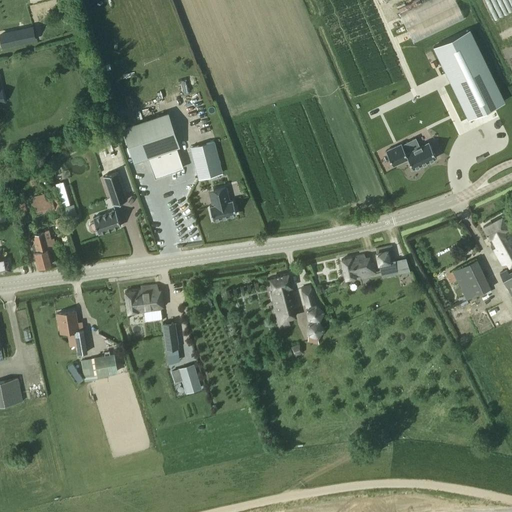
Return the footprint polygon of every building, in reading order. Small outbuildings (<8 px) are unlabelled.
[(456,0),(425,0),(399,10),(411,41),(464,21),(456,0)] [(0,35),(3,46),(34,39),(32,28),(0,35)] [(504,101),(469,29),(433,47),(468,119),(504,101)] [(431,117),(435,134),(460,128),(456,111),(431,117)] [(496,117),(508,145),(511,143),(511,115),(510,111),(496,117)] [(168,112),(122,128),(134,162),(148,157),(154,174),(159,176),(183,168),(176,148),(179,146),(168,112)] [(436,157),(429,142),(420,146),(415,137),(402,144),(401,143),(386,151),(393,166),(408,159),(413,169),(436,157)] [(191,148),(201,187),(224,181),(214,142),(191,148)] [(118,171),(106,175),(103,176),(113,205),(127,200),(118,171)] [(55,184),(63,208),(70,206),(62,182),(55,184)] [(213,220),(236,214),(232,201),(229,202),(226,187),(214,190),(215,196),(210,197),(212,206),(209,207),(213,220)] [(35,215),(55,209),(52,199),(45,200),(44,195),(30,198),(35,215)] [(61,209),(58,197),(52,199),(55,209),(55,211),(61,209)] [(73,205),(62,208),(66,221),(77,217),(73,205)] [(115,210),(101,215),(93,218),(94,222),(90,223),(89,225),(90,230),(93,231),(97,230),(98,234),(121,226),(115,210)] [(502,264),(511,258),(511,234),(511,235),(507,228),(501,217),(483,227),(493,245),(492,245),(502,264)] [(37,252),(34,253),(38,268),(52,264),(49,250),(52,249),(47,232),(33,236),(37,252)] [(376,252),(375,253),(378,265),(380,272),(396,269),(394,260),(391,261),(389,254),(393,253),(391,245),(374,249),(376,252)] [(0,273),(9,271),(8,263),(4,264),(2,251),(2,248),(0,248),(0,273)] [(341,260),(346,280),(374,273),(372,264),(370,265),(368,258),(365,259),(364,255),(341,260)] [(477,260),(446,274),(450,283),(456,280),(466,300),(490,288),(477,260)] [(511,266),(499,273),(511,297),(511,266)] [(273,291),(272,291),(270,292),(279,328),(290,325),(288,319),(296,317),(295,313),(298,309),(292,287),(288,275),(270,279),(273,291)] [(141,287),(142,290),(125,292),(128,312),(138,311),(143,310),(145,321),(162,319),(160,308),(158,289),(157,289),(157,285),(141,287)] [(301,288),(306,306),(316,303),(310,285),(301,288)] [(323,311),(316,303),(305,309),(308,320),(319,321),(323,311)] [(61,333),(74,331),(78,354),(87,353),(83,329),(78,330),(75,311),(57,314),(61,333)] [(317,321),(307,324),(307,336),(308,336),(307,343),(318,345),(318,339),(318,340),(324,330),(317,321)] [(162,324),(166,350),(167,359),(179,357),(178,349),(174,322),(162,324)] [(293,356),(302,353),(300,344),(284,351),(286,356),(292,354),(293,356)] [(114,353),(94,356),(94,358),(88,359),(88,360),(82,361),(85,377),(97,375),(97,376),(118,373),(116,363),(119,363),(118,355),(115,355),(114,353)] [(68,367),(78,382),(83,379),(72,363),(68,367)] [(193,365),(172,371),(175,380),(182,378),(187,392),(200,388),(193,365)] [(0,407),(23,403),(18,378),(0,381),(0,407)]
